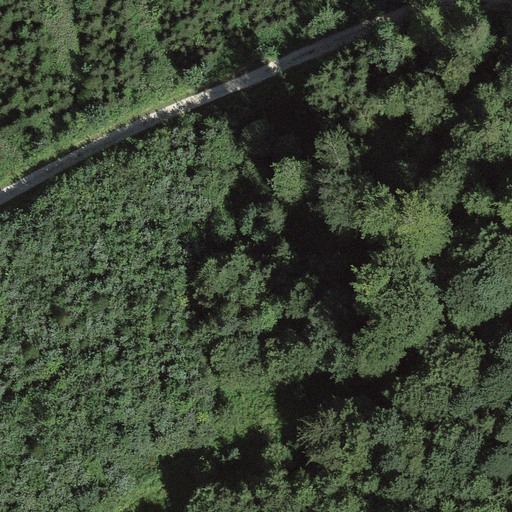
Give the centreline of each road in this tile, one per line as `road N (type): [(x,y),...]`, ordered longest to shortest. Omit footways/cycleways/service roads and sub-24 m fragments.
road 1 (track): [(0,195),(141,122),(389,18),(437,4),(511,4)]
road 2 (track): [(120,511),(511,308)]
